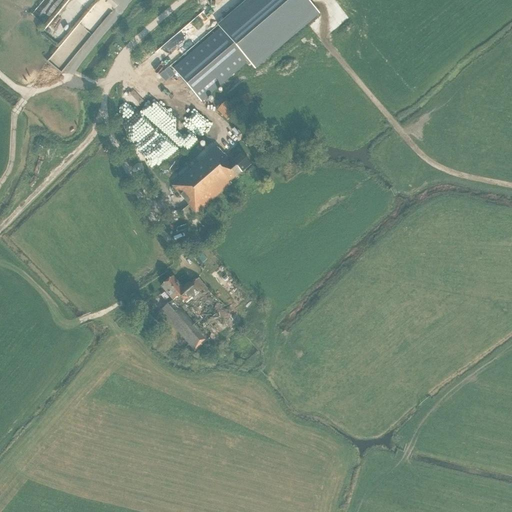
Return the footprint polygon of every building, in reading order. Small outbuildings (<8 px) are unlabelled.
[(73,0),(71,0),(51,21),(57,26),(59,24),(63,28),(66,24),(70,28),(86,12),(73,0)] [(235,78),(241,72),(239,70),(249,61),(221,28),(173,69),(201,102),(233,75),(235,78)] [(227,120),(236,111),(227,102),(217,111),(227,120)] [(208,120),(187,107),(179,118),(201,131),(208,120)] [(232,162),(225,154),(224,155),(218,147),(172,186),(189,206),(181,212),(188,221),(232,183),(230,182),(250,165),(241,154),(232,162)] [(223,225),(210,209),(198,220),(211,235),(223,225)] [(162,287),(173,300),(161,311),(194,352),(233,320),(199,279),(192,285),(190,283),(183,289),(173,277),(162,287)]
